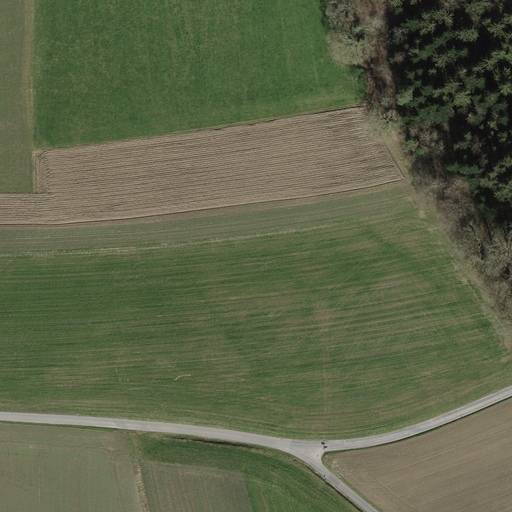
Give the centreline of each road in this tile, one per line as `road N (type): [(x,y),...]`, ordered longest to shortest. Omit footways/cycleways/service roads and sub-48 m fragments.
road 1 (unclassified): [(310,445),(0,418)]
road 2 (unclassified): [(511,391),(400,438),(310,445)]
road 3 (track): [(511,14),(452,31),(380,66)]
